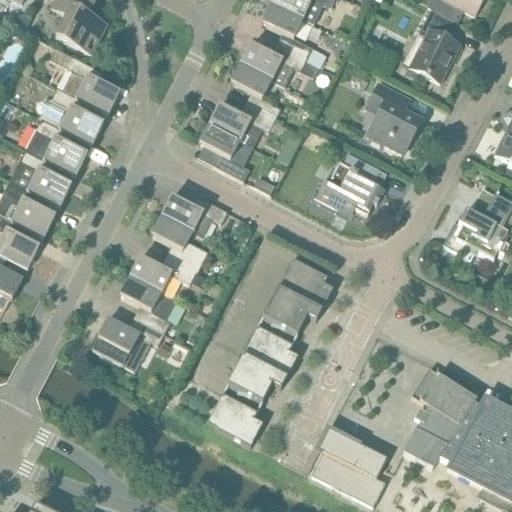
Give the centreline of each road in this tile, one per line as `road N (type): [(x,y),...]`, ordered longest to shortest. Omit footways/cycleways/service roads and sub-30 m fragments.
road 1 (residential): [(22,393),(147,156)]
road 2 (residential): [(147,156),(332,253),(379,254)]
road 3 (residential): [(379,254),(399,244),(417,219),(511,44)]
road 4 (residential): [(295,460),(386,280)]
road 5 (residential): [(147,156),(212,21)]
road 6 (residential): [(386,280),(511,343)]
